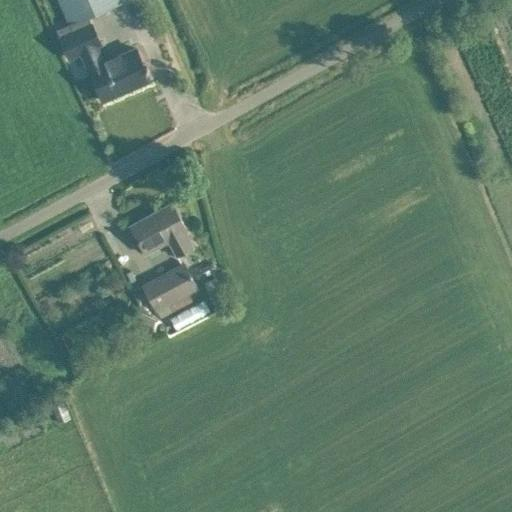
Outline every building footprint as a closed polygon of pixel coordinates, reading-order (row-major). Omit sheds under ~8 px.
[(59,0),(60,3),(72,30),(58,36),(68,59),(82,53),(102,99),(118,92),(118,91),(132,84),(133,86),(150,79),(146,70),(148,69),(146,66),(144,66),(136,48),(103,62),(96,47),(102,44),(92,21),(89,22),(87,17),(121,3),(120,0),(59,0)] [(187,230),(182,219),(172,202),(149,214),(151,217),(133,227),(131,224),(130,225),(139,243),(144,253),(168,240),(177,255),(192,246),(184,231),(187,230)] [(212,261),(196,269),(200,278),(211,272),(217,270),(212,261)] [(193,300),(189,293),(197,289),(183,264),(142,287),(156,312),(157,311),(160,318),(193,300)] [(137,310),(128,330),(147,338),(156,319),(137,310)]
